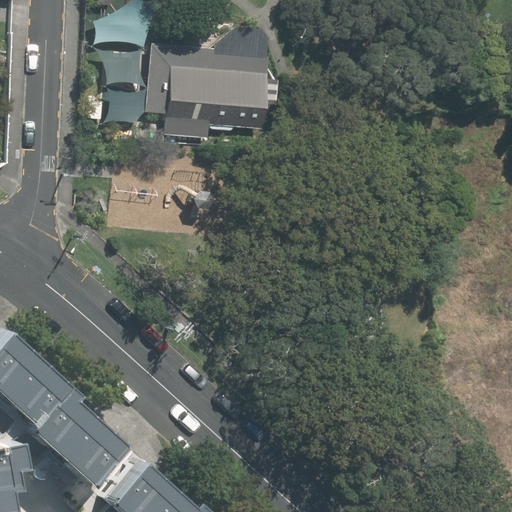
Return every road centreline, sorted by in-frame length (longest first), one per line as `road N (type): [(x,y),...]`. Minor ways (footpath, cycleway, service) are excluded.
road 1 (tertiary): [(304,511),(9,255)]
road 2 (residential): [(9,255),(35,213),(46,0)]
